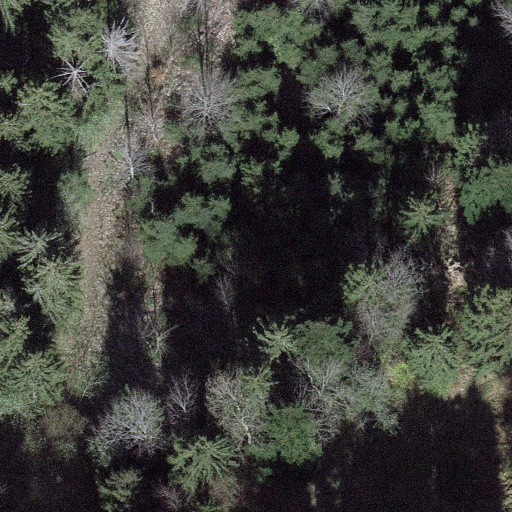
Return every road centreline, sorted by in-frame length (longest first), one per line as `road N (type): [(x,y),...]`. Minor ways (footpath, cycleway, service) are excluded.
road 1 (track): [(335,511),(300,504),(233,466),(165,410),(120,359),(99,310),(91,230),(102,162),(127,76),(173,0)]
road 2 (track): [(300,504),(511,390)]
